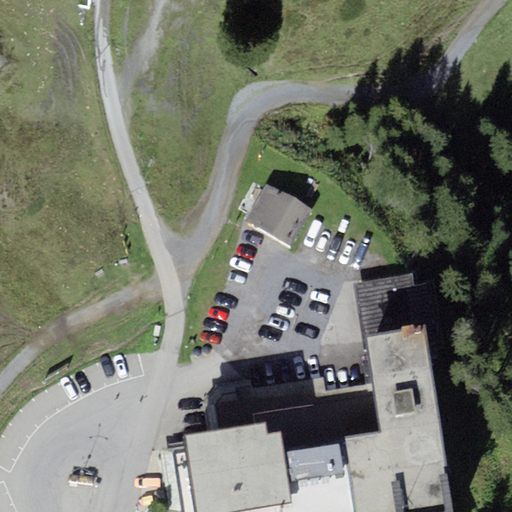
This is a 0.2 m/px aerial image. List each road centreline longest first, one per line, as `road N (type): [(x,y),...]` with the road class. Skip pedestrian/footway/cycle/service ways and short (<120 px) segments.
road 1 (track): [(170,293),(218,195),(242,121),(273,100),(424,91),(465,61),(500,0)]
road 2 (track): [(166,281),(60,333),(15,368),(0,391)]
